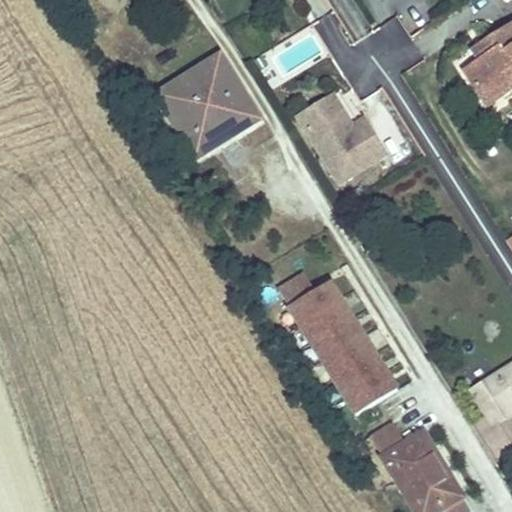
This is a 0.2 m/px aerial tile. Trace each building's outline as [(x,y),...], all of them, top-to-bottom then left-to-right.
[(498,58),(484,66),(470,76),(485,100),(501,88),(511,104),(511,33),(491,47),(498,58)] [(477,56),(484,66),(498,58),(491,47),(477,56)] [(223,61),(156,104),(188,154),(234,124),(243,138),(264,124),(223,61)] [(501,88),(485,100),(496,115),(511,104),(501,88)] [(299,121),(306,133),(341,112),(333,99),(299,121)] [(341,112),(306,133),(341,189),(388,159),(366,124),(353,132),(341,112)] [(331,287),(288,315),(356,421),(400,395),(331,287)] [(511,416),(511,368),(471,393),(486,419),(472,427),(496,467),(511,457),(511,429),(506,420),(511,416)] [(369,445),(383,468),(406,453),(392,430),(369,445)] [(406,453),(383,468),(410,511),(468,511),(424,442),(406,453)]
